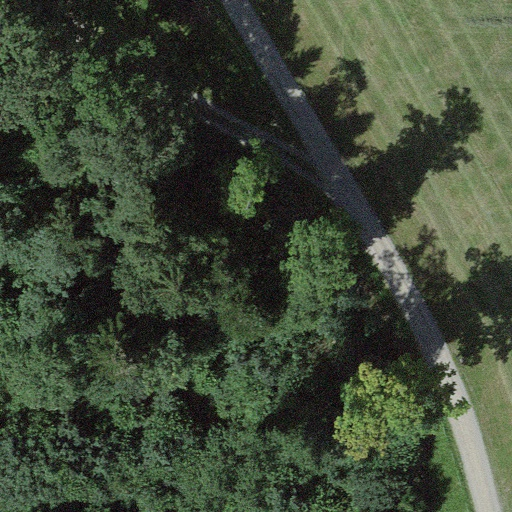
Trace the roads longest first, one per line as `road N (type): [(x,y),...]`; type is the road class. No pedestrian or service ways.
road 1 (track): [(337,153),(453,364),(492,511)]
road 2 (track): [(92,0),(163,71),(337,153)]
road 3 (track): [(247,0),(337,153)]
